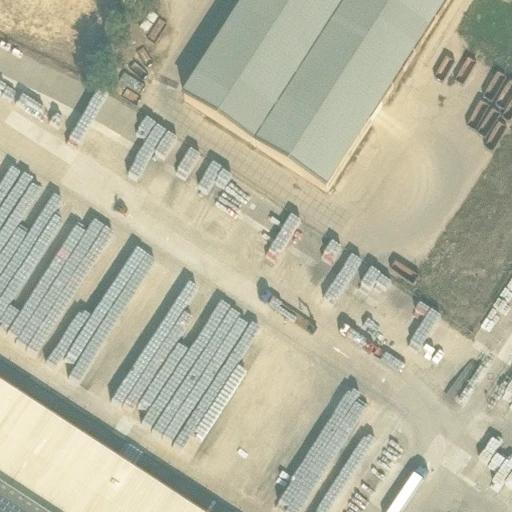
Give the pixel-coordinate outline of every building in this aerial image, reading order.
[(451,0),(250,0),(185,102),(326,193),(451,0)] [(37,199),(44,188),(0,162),(0,326),(42,351),(71,345),(58,368),(92,388),(158,277),(156,275),(153,261),(123,244),(89,302),(74,313),(66,276),(100,252),(103,255),(115,235),(63,204),(33,255),(37,271),(11,277),(8,267),(43,207),(37,199)] [(329,247),(310,278),(349,302),(368,270),(329,247)] [(240,432),(290,348),(218,306),(197,343),(180,333),(203,293),(175,277),(103,399),(217,466),(228,448),(249,460),(259,443),(240,432)] [(284,511),(283,511),(346,511),(393,436),(374,425),(355,456),(342,449),(370,403),(339,384),(338,386),(318,374),(263,464),(290,481),(282,495),(291,500),(284,511)] [(0,511),(184,511),(0,392),(0,511)]
